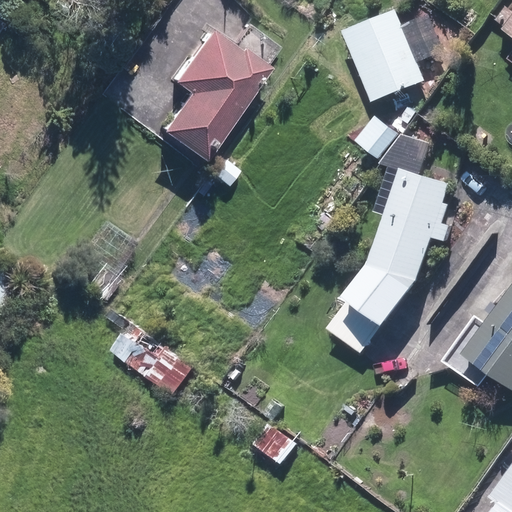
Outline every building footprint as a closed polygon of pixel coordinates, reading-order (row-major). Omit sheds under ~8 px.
[(396,9),(345,29),(373,101),(424,81),(396,9)] [(161,127),(205,158),(271,65),(243,45),(241,47),(211,26),(174,79),(188,89),(161,127)] [(389,157),(407,133),(382,115),(364,138),(389,157)] [(395,322),(428,276),(441,235),(451,238),(456,223),(450,221),(455,202),(451,201),(457,180),(408,166),(379,261),(380,261),(356,294),(358,295),(389,318),(395,322)] [(118,269),(139,240),(110,219),(71,272),(108,299),(126,275),(118,269)] [(18,274),(0,271),(0,303),(14,305),(18,274)] [(358,295),(335,326),(367,349),(389,318),(358,295)] [(511,380),(511,296),(472,353),(511,380)] [(147,334),(136,325),(115,349),(174,398),(200,367),(152,328),(147,334)] [(511,511),(511,477),(499,494),(508,500),(499,511),(511,511)]
